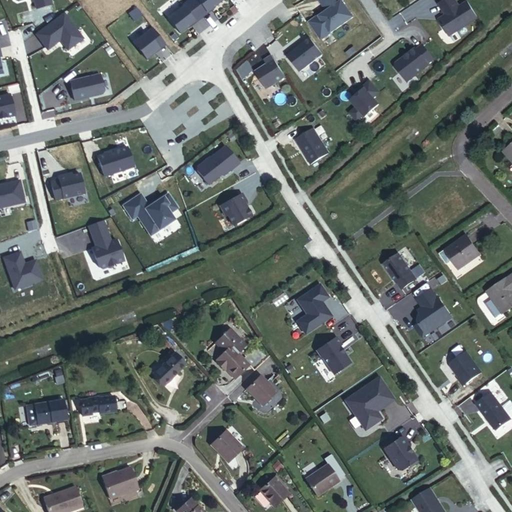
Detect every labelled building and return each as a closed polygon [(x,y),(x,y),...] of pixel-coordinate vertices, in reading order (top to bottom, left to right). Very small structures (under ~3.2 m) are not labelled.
[(188,0),(187,1),(193,9),(199,4),(205,11),(211,6),(212,8),(221,1),(220,0),(188,0)] [(320,39),(352,17),(341,2),(342,1),(341,0),(318,0),(326,12),(319,17),(318,16),(308,22),(320,39)] [(445,38),(477,18),(467,2),(458,7),(454,0),(443,0),(435,5),(442,17),(435,21),(445,38)] [(181,6),(193,20),(198,16),(193,9),(187,1),(181,6)] [(199,4),(193,9),(198,16),(205,11),(199,4)] [(186,25),(193,20),(181,6),(174,11),(175,12),(167,19),(179,34),(187,27),(186,25)] [(64,12),(36,33),(48,49),(60,39),(68,49),(84,38),(64,12)] [(146,33),(158,49),(164,45),(152,28),(146,33)] [(133,43),(145,60),(158,49),(146,33),(133,43)] [(322,54),(309,38),(287,56),(299,72),(322,54)] [(393,65),(406,82),(427,65),(427,64),(432,59),(422,45),(416,50),(415,48),(393,65)] [(285,77),(271,56),(264,61),(266,65),(255,72),(266,89),(285,77)] [(99,73),(69,80),(73,100),(101,93),(103,90),(99,73)] [(355,108),(349,114),(356,123),(386,99),(371,81),(348,100),(355,108)] [(9,94),(0,95),(0,116),(5,115),(5,116),(14,114),(9,94)] [(311,167),(331,155),(314,128),(295,140),(311,167)] [(235,139),(231,134),(226,137),(230,142),(235,139)] [(97,156),(103,176),(133,166),(126,146),(117,149),(118,150),(113,152),(112,151),(97,156)] [(222,176),(238,164),(225,147),(210,159),(208,158),(196,167),(196,171),(207,185),(215,178),(215,175),(217,174),(219,175),(222,176)] [(50,181),(54,199),(84,192),(79,173),(72,175),(67,176),(66,173),(57,176),(58,179),(50,181)] [(0,183),(0,206),(24,201),(19,179),(10,181),(10,183),(6,184),(4,183),(0,183)] [(241,194),(219,206),(224,217),(226,216),(232,226),(250,216),(243,203),(245,201),(241,194)] [(116,238),(110,240),(103,220),(87,225),(93,241),(94,240),(96,246),(91,248),(98,266),(102,268),(124,260),(116,238)] [(449,261),(455,270),(478,254),(467,236),(438,255),(444,265),(449,261)] [(20,251),(3,257),(15,288),(42,278),(35,259),(23,264),(21,260),(22,259),(20,251)] [(415,280),(398,254),(383,265),(395,283),(396,283),(400,290),(415,280)] [(511,276),(486,294),(501,317),(511,309),(511,276)] [(295,323),(303,335),(330,317),(320,302),(327,298),(318,285),(295,301),(305,316),(295,323)] [(414,326),(422,337),(451,318),(437,297),(436,298),(430,290),(416,299),(421,307),(417,310),(419,314),(418,316),(416,322),(418,324),(414,326)] [(214,362),(213,363),(220,370),(223,368),(234,380),(247,367),(252,372),(266,359),(256,348),(241,361),(236,356),(244,348),(229,332),(206,353),(214,362)] [(320,359),(331,375),(349,363),(337,347),(339,345),(334,338),(314,352),(319,359),(320,359)] [(457,379),(462,386),(480,373),(465,352),(448,365),(458,379),(457,379)] [(184,367),(173,355),(151,376),(162,387),(184,367)] [(277,394),(260,376),(246,391),(262,408),(277,394)] [(363,432),(383,420),(378,411),(395,402),(381,377),(344,398),(363,432)] [(108,397),(107,392),(90,396),(90,394),(81,396),(82,400),(73,402),(77,416),(86,413),(86,411),(94,408),(95,410),(110,406),(108,397)] [(475,405),(495,431),(510,420),(490,393),(475,405)] [(119,394),(108,397),(110,406),(121,403),(119,394)] [(511,405),(509,402),(501,408),(510,420),(511,418),(511,405)] [(59,403),(22,409),(25,429),(62,423),(59,403)] [(239,447),(222,430),(208,443),(225,461),(239,447)] [(415,460),(406,446),(407,445),(401,437),(382,449),(396,470),(400,471),(415,460)] [(331,455),(325,459),(339,480),(345,476),(331,455)] [(338,482),(328,466),(307,480),(317,496),(338,482)] [(116,473),(101,479),(109,498),(124,493),(123,491),(137,485),(131,469),(117,475),(116,473)] [(286,499),(271,481),(257,492),(271,511),(286,499)] [(67,511),(79,508),(72,488),(40,498),(44,511),(67,511)] [(444,511),(429,488),(411,499),(418,511),(444,511)] [(170,511),(195,511),(183,500),(170,511)]
